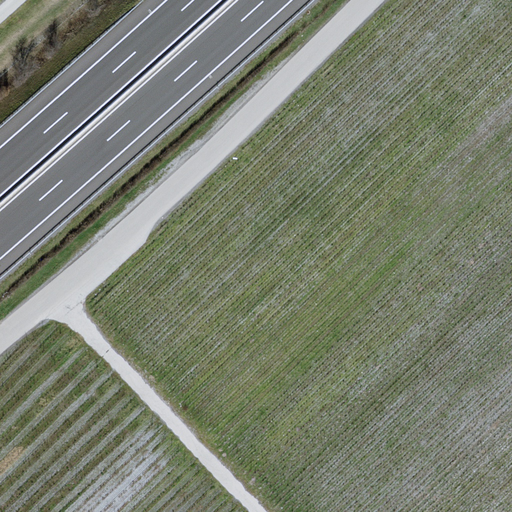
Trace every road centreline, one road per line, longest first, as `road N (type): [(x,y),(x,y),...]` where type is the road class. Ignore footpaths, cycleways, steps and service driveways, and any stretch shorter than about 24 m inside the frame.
road 1 (unclassified): [(369,0),(158,203),(0,339)]
road 2 (motorway): [(0,234),(265,0)]
road 3 (motorway): [(191,0),(0,168)]
